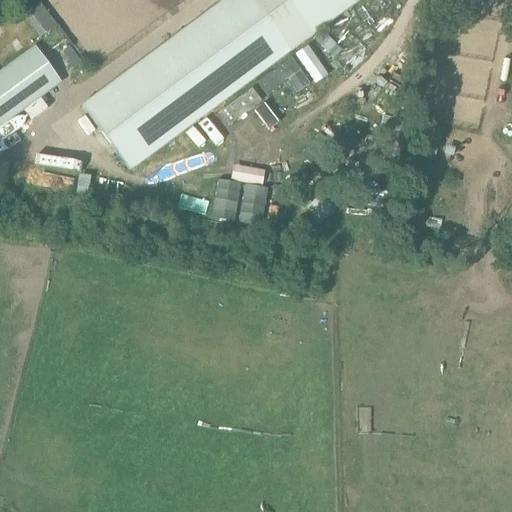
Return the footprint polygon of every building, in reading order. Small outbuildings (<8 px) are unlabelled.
[(221,0),(80,104),(130,171),(362,0),(221,0)] [(511,0),(496,0),(494,7),(509,12),(511,0)] [(40,39),(57,26),(39,2),(22,15),(40,39)] [(34,45),(0,70),(0,128),(62,84),(34,45)] [(477,51),(463,51),(463,64),(476,64),(477,51)]
